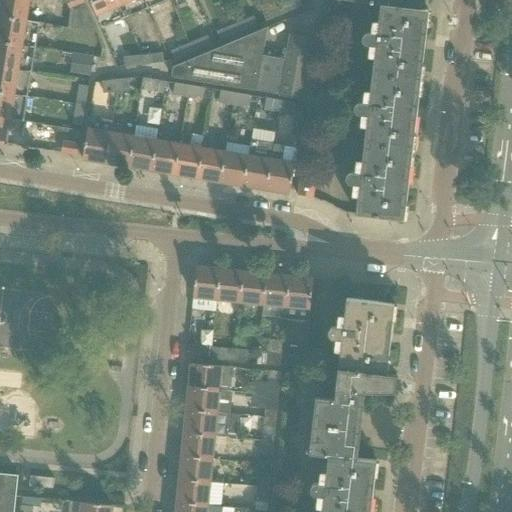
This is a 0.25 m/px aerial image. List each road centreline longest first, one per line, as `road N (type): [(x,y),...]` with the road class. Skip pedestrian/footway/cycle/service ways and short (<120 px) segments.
road 1 (residential): [(356,251),(281,218),(0,169)]
road 2 (residential): [(176,238),(148,511)]
road 3 (secondary): [(510,0),(492,260)]
road 4 (residential): [(462,0),(436,257)]
road 5 (residential): [(436,257),(405,511)]
road 6 (secondary): [(492,260),(468,511)]
road 7 (residential): [(176,238),(356,251)]
road 8 (residential): [(0,221),(176,238)]
